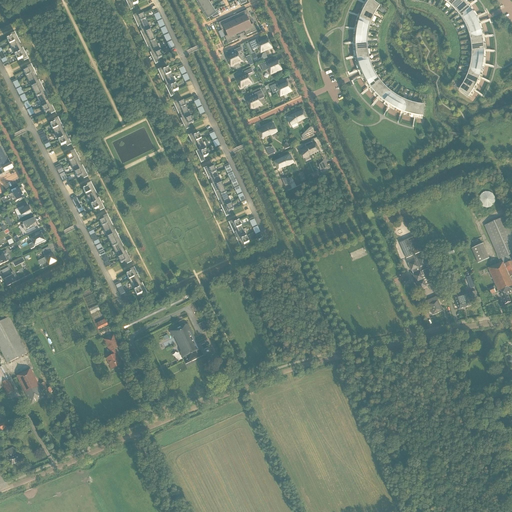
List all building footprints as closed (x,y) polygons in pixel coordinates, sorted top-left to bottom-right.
[(125,0),(130,10),(131,10),(135,8),(133,5),(138,3),(136,0),(131,0),(130,0),(125,0)] [(369,0),(368,2),(366,5),(376,11),(378,9),(379,6),(371,0),(369,0)] [(453,8),(455,10),(464,2),(461,0),(456,0),(451,6),(453,8)] [(464,2),(455,10),(457,12),(459,14),(468,7),(466,5),(464,2)] [(210,3),(201,8),(204,13),(213,8),(210,3)] [(375,13),(376,11),(366,5),(364,8),(363,11),(373,16),(375,13)] [(460,17),(462,19),(472,13),(470,10),(468,7),(459,14),(460,17)] [(214,17),(219,15),(216,10),(215,10),(213,8),(204,13),(208,18),(213,15),(214,17)] [(237,36),(236,34),(244,31),(246,35),(246,36),(256,31),(253,24),(250,25),(247,19),(250,17),(250,18),(250,17),(247,10),(237,15),(237,16),(233,18),(229,20),(229,19),(229,18),(219,23),(222,30),(225,29),(226,32),(228,35),(225,37),(225,36),(225,37),(228,44),(238,39),(237,36)] [(361,14),(360,17),(371,21),(372,19),(373,16),(363,11),(361,14)] [(474,16),(472,13),(462,19),(463,22),(465,24),(475,19),(474,16)] [(133,16),(138,27),(142,25),(141,22),(146,20),(144,14),(139,17),(137,14),(133,16)] [(370,24),(371,21),(360,17),(359,20),(358,23),(369,27),(370,24)] [(466,27),(467,29),(478,25),(477,22),(475,19),(465,24),(466,27)] [(138,27),(140,32),(141,32),(145,30),(146,33),(151,31),(146,20),(141,22),(142,25),(138,27)] [(357,27),(356,30),(368,32),(369,29),(369,27),(358,23),(357,27)] [(479,28),(478,25),(467,29),(468,32),(469,35),(480,31),(479,28)] [(141,32),(140,32),(144,40),(153,36),(151,31),(146,33),(145,30),(141,32)] [(470,37),(470,40),(482,38),(481,35),(480,31),(469,35),(470,37)] [(20,43),(15,32),(11,34),(12,37),(7,40),(10,45),(15,42),(16,45),(20,43)] [(144,40),(148,48),(152,46),(151,43),(156,41),(153,36),(144,40)] [(261,42),(259,43),(257,39),(249,43),(252,50),(258,48),(260,52),(264,50),(264,51),(268,50),(267,49),(272,47),(268,39),(264,41),(264,42),(261,43),(261,42)] [(148,48),(150,53),(151,53),(155,51),(156,54),(161,52),(156,41),(151,43),(152,46),(148,48)] [(23,48),(20,43),(16,45),(15,42),(10,45),(15,55),(20,53),(19,50),(23,48)] [(238,63),(241,61),(238,53),(243,51),(241,47),(234,51),(236,54),(234,55),(234,56),(231,57),(231,56),(227,58),(230,66),(234,64),(235,65),(238,63)] [(19,50),(20,53),(15,55),(18,61),(23,58),(24,61),(28,59),(23,48),(19,50)] [(151,53),(150,53),(155,64),(156,64),(160,62),(158,59),(163,57),(161,52),(156,54),(155,51),(151,53)] [(369,58),(368,55),(356,57),(357,60),(358,64),(370,60),(369,58)] [(359,67),(360,70),(371,66),(370,63),(370,60),(358,64),(359,67)] [(270,64),(269,65),(267,62),(260,65),(263,72),(268,70),(270,74),(274,73),(277,72),(277,71),(281,69),(278,61),(274,63),(274,64),(271,65),(270,64)] [(481,68),(482,65),(470,63),(470,66),(469,68),(481,72),(481,68)] [(24,72),(26,77),(31,75),(33,77),(36,75),(31,65),(27,67),(28,69),(24,72)] [(362,73),(363,76),(374,71),(372,68),(371,66),(360,70),(362,73)] [(158,70),(163,81),(167,79),(166,76),(171,74),(169,68),(164,71),(162,68),(158,70)] [(468,71),(467,74),(479,78),(480,75),(481,72),(469,68),(468,71)] [(253,73),(251,69),(244,72),(246,75),(244,76),(244,77),(242,79),(241,78),(237,80),(240,88),(245,86),(248,85),(248,84),(251,83),(248,75),(253,73)] [(365,79),(366,82),(377,76),(375,74),(374,71),(363,76),(365,79)] [(163,81),(165,86),(166,86),(170,84),(171,87),(176,85),(171,74),(166,76),(167,79),(163,81)] [(477,81),(479,78),(467,74),(466,76),(465,79),(476,84),(477,81)] [(26,77),(32,88),(37,85),(35,82),(39,81),(36,75),(33,77),(31,75),(26,77)] [(368,85),(370,88),(380,81),(378,78),(377,76),(366,82),(368,85)] [(464,82),(462,84),(473,90),(474,87),(476,84),(465,79),(464,82)] [(35,82),(37,85),(32,88),(34,93),(43,88),(39,81),(35,82)] [(382,83),(380,81),(370,88),(372,91),(375,93),(383,85),(382,83)] [(278,92),(280,96),(284,94),(284,95),(287,93),(291,91),(288,83),(283,85),(284,86),(281,87),(280,86),(278,87),(277,84),(270,87),(273,94),(278,92)] [(166,86),(165,86),(171,97),(175,95),(174,92),(179,90),(176,85),(171,87),(170,84),(166,86)] [(469,96),(471,93),(473,90),(462,84),(461,86),(459,89),(469,96)] [(377,96),(379,98),(387,89),(385,87),(383,85),(375,93),(377,96)] [(47,96),(43,88),(34,93),(37,98),(42,96),(43,98),(47,96)] [(390,91),(387,89),(379,98),(382,100),(385,102),(392,93),(390,91)] [(254,94),(256,97),(254,98),(254,99),(252,101),(251,100),(247,102),(250,110),(255,108),(258,107),(258,106),(261,104),(259,100),(264,98),(261,91),(254,94)] [(387,104),(390,106),(397,96),(394,94),(392,93),(385,102),(387,104)] [(46,103),(50,101),(47,96),(43,98),(42,96),(37,98),(42,108),(47,106),(46,103)] [(399,97),(397,96),(390,106),(393,108),(396,109),(402,99),(399,97)] [(399,111),(402,112),(407,101),(404,100),(402,99),(396,109),(399,111)] [(46,103),(47,106),(42,108),(45,114),(50,111),(51,114),(55,112),(50,101),(46,103)] [(186,107),(184,101),(179,104),(178,101),(173,103),(178,114),(179,114),(178,114),(182,112),(181,109),(186,107)] [(409,102),(407,101),(402,112),(406,113),(409,114),(412,103),(409,102)] [(412,115),(416,116),(418,104),(415,104),(412,103),(409,114),(412,115)] [(178,114),(180,119),(181,119),(185,117),(186,120),(191,118),(186,107),(181,109),(182,112),(178,114),(179,114),(178,114)] [(287,118),(290,125),(291,125),(291,126),(297,123),(306,118),(303,111),(298,113),(294,115),(287,118)] [(181,119),(186,130),(190,128),(189,125),(194,123),(191,118),(186,120),(185,117),(181,119)] [(58,128),(60,130),(63,128),(58,118),(54,120),(55,123),(50,125),(53,130),(58,128)] [(262,129),(258,131),(261,139),(270,135),(271,135),(276,133),(276,132),(277,132),(273,124),(267,127),(266,127),(262,129)] [(302,136),(303,140),(314,135),(310,127),(302,136)] [(53,130),(59,141),(64,138),(62,136),(66,134),(63,128),(60,130),(58,128),(53,130)] [(62,136),(64,138),(59,141),(61,146),(66,144),(67,146),(71,144),(66,134),(62,136)] [(188,136),(193,147),(194,147),(194,146),(198,145),(196,142),(201,139),(199,134),(194,136),(193,134),(189,136),(188,136)] [(193,147),(196,152),(200,150),(201,153),(206,150),(201,139),(196,142),(198,145),(194,146),(194,147),(193,147)] [(306,148),(300,151),(303,158),(304,158),(304,159),(310,156),(309,155),(319,151),(318,150),(320,150),(318,147),(317,148),(315,144),(311,146),(310,143),(305,145),(306,148)] [(269,156),(276,152),(273,147),(265,147),(269,156)] [(75,160),(76,163),(80,161),(74,150),(70,152),(72,155),(67,157),(69,162),(75,160)] [(196,152),(201,163),(205,161),(204,158),(209,156),(206,150),(201,153),(200,150),(196,152)] [(293,163),(290,155),(283,158),(279,160),(274,162),(278,170),(287,166),(293,164),(293,163)] [(9,164),(7,160),(0,163),(0,169),(9,165),(9,164)] [(75,173),(80,171),(79,168),(82,166),(80,161),(76,163),(75,160),(69,162),(75,173)] [(13,168),(10,163),(9,164),(9,165),(0,169),(3,174),(1,174),(2,176),(6,174),(5,172),(13,168)] [(82,166),(79,168),(80,171),(75,173),(78,178),(82,176),(84,179),(88,177),(82,166)] [(217,172),(214,167),(209,169),(208,167),(204,169),(204,168),(203,169),(209,180),(209,179),(213,178),(212,175),(217,172)] [(222,183),(217,172),(212,175),(213,178),(209,179),(209,180),(211,185),(211,184),(211,185),(215,183),(217,186),(222,183)] [(281,178),(285,186),(294,182),(291,178),(281,178)] [(91,192),(92,195),(96,193),(91,182),(87,184),(88,187),(83,189),(86,195),(91,192)] [(211,185),(211,184),(211,185),(215,193),(224,188),(222,183),(217,186),(215,183),(211,185)] [(223,199),(221,196),(226,194),(224,188),(215,193),(219,201),(223,199)] [(24,199),(25,200),(25,199),(20,190),(0,199),(7,197),(9,200),(11,199),(13,203),(19,200),(19,201),(24,199)] [(491,207),(494,204),(495,200),(494,196),(493,193),(489,192),(485,191),(481,193),(479,197),(479,201),(480,204),(483,207),(487,208),(491,207)] [(99,198),(96,193),(92,195),(91,192),(86,195),(91,205),(96,203),(95,200),(99,198)] [(231,204),(226,194),(221,196),(223,199),(219,201),(221,206),(225,204),(226,207),(231,204)] [(95,200),(96,203),(91,205),(94,211),(99,208),(100,211),(104,209),(99,198),(95,200)] [(31,213),(32,214),(27,204),(28,206),(23,209),(22,207),(15,210),(19,219),(31,213)] [(221,206),(226,217),(230,215),(229,212),(234,210),(231,204),(226,207),(225,204),(221,206)] [(107,225),(109,227),(112,225),(107,215),(103,217),(104,219),(100,222),(102,227),(107,225)] [(36,229),(33,224),(36,222),(39,227),(34,217),(34,218),(22,225),(24,228),(23,229),(27,233),(36,229)] [(511,292),(511,282),(510,277),(511,276),(511,262),(510,258),(508,255),(511,253),(511,238),(503,217),(484,226),(499,259),(501,259),(502,261),(503,262),(488,268),(498,291),(496,292),(496,294),(499,293),(504,305),(511,302),(507,295),(511,293),(511,292)] [(228,222),(234,234),(234,233),(238,231),(237,229),(242,226),(239,221),(234,223),(233,221),(229,222),(228,222)] [(102,227),(108,238),(113,235),(111,232),(115,230),(112,225),(109,227),(107,225),(102,227)] [(234,234),(236,239),(236,238),(236,239),(240,237),(242,240),(247,237),(242,226),(237,229),(238,231),(234,233),(234,234)] [(108,238),(110,243),(119,238),(115,230),(111,232),(113,235),(108,238)] [(46,242),(42,233),(41,233),(42,233),(30,239),(34,247),(46,241),(46,242)] [(236,239),(236,238),(236,239),(241,250),(246,248),(244,245),(249,243),(247,237),(242,240),(240,237),(236,239)] [(119,238),(110,243),(113,248),(118,245),(119,248),(123,246),(119,238)] [(478,263),(489,259),(482,244),(471,249),(478,263)] [(113,248),(118,258),(123,256),(122,253),(126,251),(123,246),(119,248),(118,245),(113,248)] [(34,273),(56,262),(49,246),(48,246),(49,247),(42,251),(46,257),(38,261),(40,266),(41,265),(43,268),(34,273)] [(0,265),(8,261),(6,255),(8,254),(6,251),(0,253),(0,265)] [(118,258),(121,264),(126,261),(127,264),(131,262),(126,251),(122,253),(123,256),(118,258)] [(0,271),(0,272),(7,287),(30,275),(16,282),(13,277),(15,276),(13,272),(11,273),(8,268),(0,271)] [(134,278),(136,280),(139,278),(134,268),(130,270),(131,272),(127,275),(129,280),(134,278)] [(135,291),(140,288),(138,285),(142,284),(139,278),(136,280),(134,278),(129,280),(135,291)] [(142,284),(138,285),(140,288),(135,291),(137,296),(142,294),(143,296),(148,294),(142,284)] [(458,310),(466,307),(465,305),(463,306),(461,299),(460,295),(457,286),(452,288),(455,296),(454,297),(458,310)] [(469,300),(471,299),(471,300),(477,298),(475,292),(469,294),(470,297),(468,297),(466,293),(460,295),(461,299),(463,306),(465,305),(466,307),(471,306),(469,300)] [(438,296),(427,301),(433,315),(442,311),(438,301),(440,300),(441,302),(445,300),(444,298),(445,298),(443,293),(438,296)] [(0,349),(7,363),(27,353),(9,317),(0,321),(0,349)] [(104,326),(110,324),(107,318),(95,324),(98,330),(103,327),(104,328),(105,327),(104,326)] [(197,359),(203,356),(187,324),(182,326),(182,325),(170,331),(173,338),(174,337),(180,351),(179,351),(186,364),(192,361),(197,359)] [(114,334),(103,339),(109,353),(111,352),(112,355),(106,358),(111,370),(120,366),(115,355),(116,354),(115,350),(120,347),(114,334)] [(7,395),(14,391),(2,367),(0,367),(0,388),(3,387),(7,395)] [(17,376),(22,387),(31,404),(45,398),(31,369),(17,376)] [(43,390),(47,388),(42,379),(38,380),(43,390)] [(8,460),(9,460),(11,465),(21,460),(14,446),(5,451),(8,457),(7,458),(8,460)]
